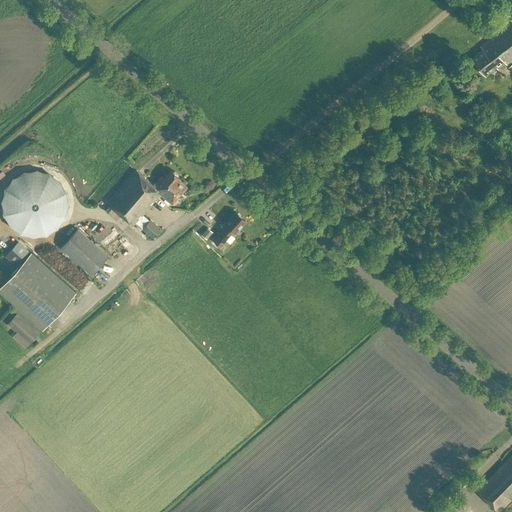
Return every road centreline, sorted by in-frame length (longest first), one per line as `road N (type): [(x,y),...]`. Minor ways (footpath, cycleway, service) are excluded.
road 1 (tertiary): [(511,403),(50,0)]
road 2 (track): [(458,0),(252,177)]
road 3 (track): [(511,222),(405,311)]
